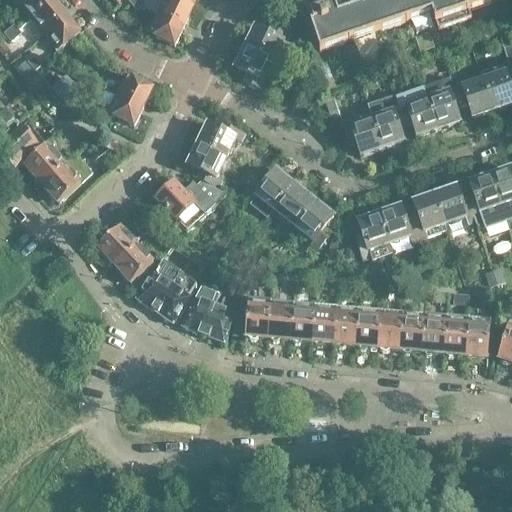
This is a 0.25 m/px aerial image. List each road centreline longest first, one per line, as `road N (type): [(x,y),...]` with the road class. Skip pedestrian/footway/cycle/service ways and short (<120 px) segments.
road 1 (unclassified): [(511,409),(145,360),(111,380),(99,420)]
road 2 (unclassified): [(99,420),(114,448),(151,460),(511,440)]
road 3 (residential): [(191,84),(225,99),(333,181),(358,188),(511,139)]
road 4 (residential): [(59,246),(143,170),(191,84)]
road 5 (residential): [(191,84),(118,44),(82,0)]
